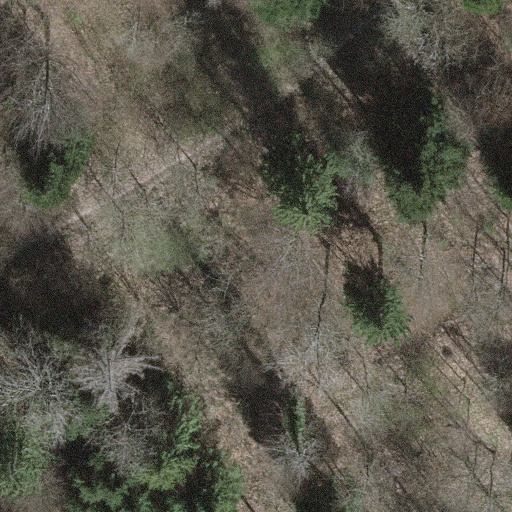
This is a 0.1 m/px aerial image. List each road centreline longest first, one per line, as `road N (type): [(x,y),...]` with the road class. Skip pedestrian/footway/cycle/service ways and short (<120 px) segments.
road 1 (track): [(511,493),(429,433),(331,385),(261,366),(0,338)]
road 2 (track): [(386,0),(265,105),(60,229),(0,254)]
